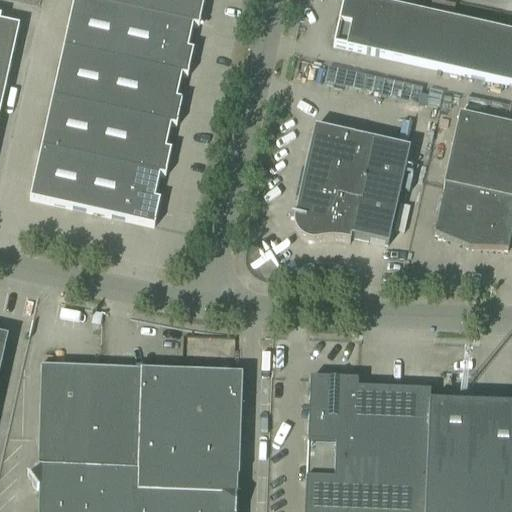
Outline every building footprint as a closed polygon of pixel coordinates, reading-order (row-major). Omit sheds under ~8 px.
[(73,0),(29,202),(153,230),(159,203),(154,202),(159,178),(164,180),(170,153),(165,152),(170,128),(176,130),(181,103),(176,102),(181,78),(187,80),(193,53),(187,52),(192,28),(198,30),(204,3),(198,2),(198,0),(73,0)] [(511,36),(350,0),(342,0),(332,49),(511,88),(511,36)] [(0,110),(18,29),(0,24),(0,110)] [(284,78),(305,81),(309,57),(287,54),(284,78)] [(506,254),(511,229),(511,131),(458,120),(442,191),(444,191),(433,238),(471,240),(506,254)] [(337,244),(349,246),(349,245),(349,244),(350,240),(387,249),(409,152),(313,131),(293,220),(290,219),(290,221),(296,222),(296,225),(296,228),(297,230),(301,237),(303,239),(306,240),(308,241),(308,245),(313,245),(324,244),(337,244)] [(134,511),(140,375),(40,371),(36,474),(31,478),(30,488),(35,493),(34,511),(134,511)] [(140,375),(134,511),(231,511),(233,481),(236,481),(240,379),(140,375)] [(357,384),(309,382),(303,511),(511,511),(511,410),(448,408),(448,396),(357,392),(357,384)]
